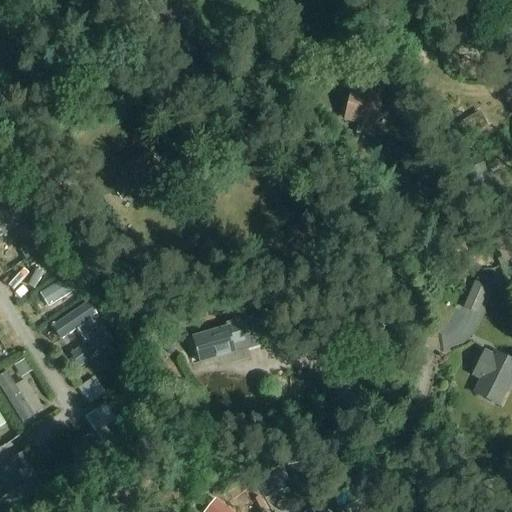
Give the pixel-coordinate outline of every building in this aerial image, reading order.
[(339,123),(350,125),(358,127),(356,134),(371,137),(384,81),(365,77),(360,96),(350,94),(346,112),(341,111),(339,123)] [(475,130),(462,137),(467,147),(480,141),(475,130)] [(150,184),(159,177),(154,171),(155,170),(141,153),(127,164),(130,167),(124,172),(128,176),(122,181),(131,193),(138,187),(140,189),(149,182),(150,184)] [(397,195),(393,208),(402,211),(406,197),(397,195)] [(0,209),(0,226),(15,217),(8,205),(0,209)] [(511,233),(493,242),(503,265),(511,260),(511,233)] [(18,253),(25,264),(39,255),(32,244),(18,253)] [(53,248),(4,280),(20,306),(71,273),(53,248)] [(71,273),(20,306),(37,332),(87,296),(71,273)] [(477,316),(489,289),(473,282),(462,309),(477,316)] [(88,301),(51,325),(60,339),(76,329),(85,343),(70,352),(80,368),(116,344),(88,301)] [(238,326),(194,340),(200,366),(246,353),(238,326)] [(499,403),(511,377),(511,363),(495,355),(493,360),(483,355),(473,376),(483,381),(477,392),(499,403)] [(23,362),(13,368),(20,379),(30,373),(23,362)] [(27,379),(15,385),(9,371),(0,374),(0,384),(19,423),(43,412),(27,379)] [(79,387),(90,403),(106,393),(96,377),(79,387)] [(353,399),(341,410),(351,420),(362,409),(353,399)] [(95,414),(85,421),(107,452),(117,445),(95,414)] [(17,438),(3,448),(14,464),(29,453),(17,438)] [(59,452),(43,463),(54,479),(71,468),(59,452)] [(290,490),(284,468),(261,473),(266,496),(290,490)]
